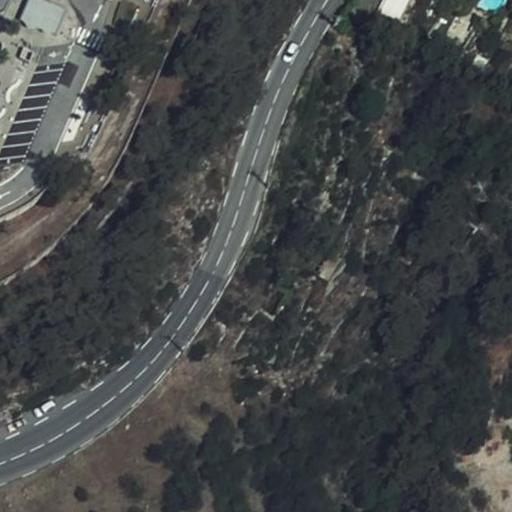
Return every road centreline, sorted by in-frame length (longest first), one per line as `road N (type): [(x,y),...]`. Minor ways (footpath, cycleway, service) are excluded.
road 1 (secondary): [(322,0),(287,67),(230,239),(194,304),(131,386),(58,436),(0,459)]
road 2 (track): [(178,0),(104,164),(69,212),(0,272)]
